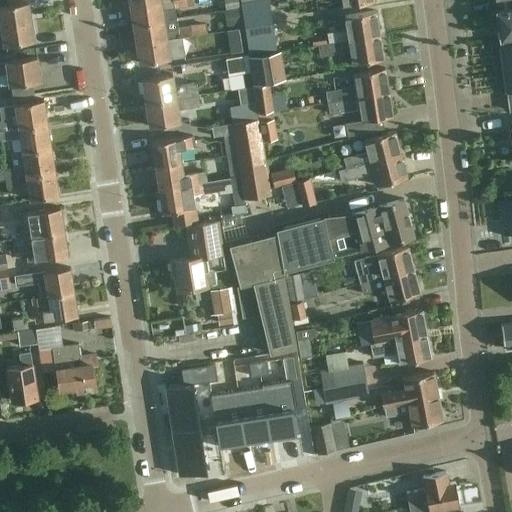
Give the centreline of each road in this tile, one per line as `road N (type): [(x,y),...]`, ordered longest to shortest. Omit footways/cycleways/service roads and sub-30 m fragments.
road 1 (residential): [(482,435),(431,0)]
road 2 (residential): [(144,410),(80,0)]
road 3 (residential): [(162,511),(330,475)]
road 4 (residential): [(330,475),(482,435)]
road 5 (residential): [(0,435),(144,410)]
